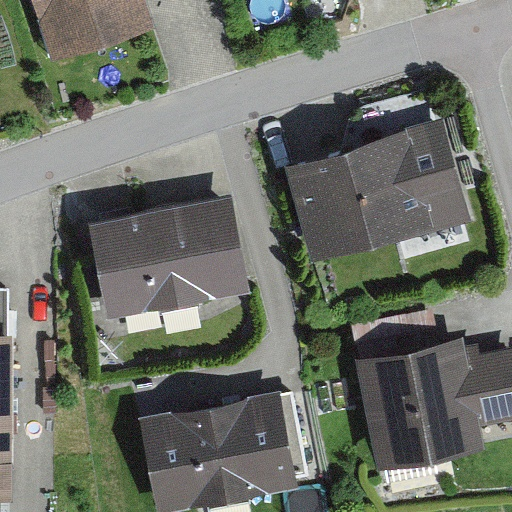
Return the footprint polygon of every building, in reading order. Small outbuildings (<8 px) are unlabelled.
[(31,0),(51,57),(156,23),(148,0),(31,0)] [(343,141),(284,157),(312,257),(391,236),(393,241),(472,219),(435,87),(351,110),(343,141)] [(231,188),(88,216),(107,314),(251,287),(231,188)] [(0,511),(3,511),(3,496),(15,496),(15,327),(9,327),(9,285),(0,284),(0,511)] [(463,331),(355,352),(377,466),(487,445),(482,422),(511,415),(511,343),(479,349),(477,341),(465,343),(463,331)] [(281,384),(139,411),(158,509),(299,482),(297,472),(307,470),(291,388),(282,390),(281,384)]
